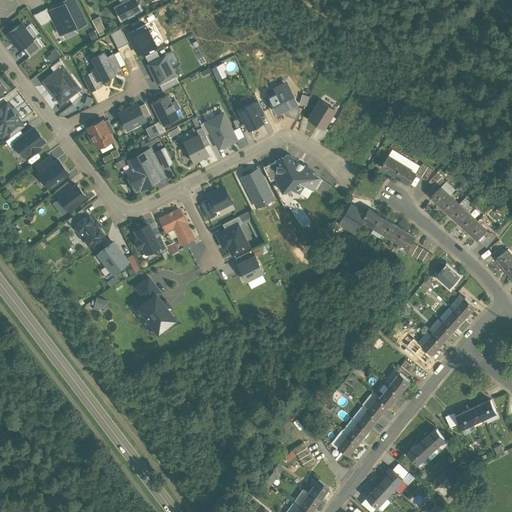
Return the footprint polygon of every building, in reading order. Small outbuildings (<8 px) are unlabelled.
[(52,20),(59,34),(85,22),(74,0),(64,0),(47,8),(52,20)] [(136,0),(127,0),(113,7),(120,21),(142,11),(139,4),(140,4),(139,2),(138,3),(136,0)] [(52,20),(47,8),(34,15),(42,25),(52,20)] [(21,20),(24,26),(32,21),(29,16),(21,20)] [(98,17),(91,20),(98,33),(105,29),(98,17)] [(34,40),(21,23),(7,34),(19,49),(22,47),(23,48),(34,40)] [(129,34),(139,53),(155,45),(149,33),(145,26),(129,34)] [(110,34),(117,49),(128,43),(121,29),(110,34)] [(149,33),(155,45),(155,47),(163,43),(156,29),(149,33)] [(34,40),(23,48),(30,56),(42,47),(36,38),(34,40)] [(48,56),(52,62),(62,55),(57,50),(48,56)] [(156,52),(146,58),(148,63),(159,58),(156,52)] [(103,53),(92,58),(97,67),(102,78),(103,80),(114,74),(113,72),(106,58),(103,53)] [(120,69),(113,55),(106,58),(113,72),(120,69)] [(165,58),(149,66),(158,85),(175,76),(165,58)] [(50,68),(54,73),(63,67),(64,66),(60,60),(50,68)] [(217,80),(227,76),(222,63),(212,68),(217,80)] [(43,81),(60,104),(68,98),(78,91),(77,90),(79,89),(69,76),(70,76),(63,67),(54,73),(43,81)] [(97,67),(92,70),(93,72),(97,80),(98,80),(102,78),(97,67)] [(93,72),(83,77),(90,91),(101,86),(98,80),(97,80),(93,72)] [(159,86),(162,91),(179,83),(176,77),(159,86)] [(268,98),(276,114),(297,103),(287,83),(272,91),(274,95),(268,98)] [(78,91),(68,98),(72,103),(81,95),(78,91)] [(152,103),(163,125),(178,118),(175,111),(179,109),(175,102),(171,104),(167,95),(152,103)] [(258,101),(253,104),(258,114),(263,112),(258,101)] [(335,109),(321,101),(309,120),(323,128),(335,109)] [(6,133),(21,121),(7,103),(0,107),(0,133),(2,136),(6,133)] [(252,103),(239,109),(249,129),(262,122),(253,104),(252,103)] [(137,104),(119,113),(127,129),(145,120),(138,107),(137,104)] [(145,104),(138,107),(144,118),(150,115),(145,104)] [(237,139),(224,113),(206,122),(219,149),(237,139)] [(25,126),(21,121),(6,133),(10,137),(20,130),(25,126)] [(102,121),(88,128),(91,134),(89,135),(93,142),(94,142),(97,147),(111,140),(102,121)] [(154,125),(159,135),(165,132),(160,122),(154,125)] [(151,140),(159,135),(154,125),(145,129),(151,140)] [(24,135),(14,143),(15,143),(24,155),(30,150),(32,153),(39,148),(37,146),(43,141),(33,128),(24,135)] [(200,135),(205,147),(210,144),(202,129),(197,131),(200,135)] [(10,137),(5,141),(10,147),(15,143),(14,143),(24,135),(20,130),(10,137)] [(184,143),(194,162),(209,154),(205,147),(200,135),(184,143)] [(164,149),(157,152),(164,166),(171,163),(164,149)] [(111,154),(102,158),(104,163),(119,156),(116,150),(110,153),(111,154)] [(145,152),(137,156),(139,161),(131,164),(133,168),(136,173),(130,176),(137,190),(143,187),(142,185),(158,177),(147,156),(145,152)] [(163,174),(152,153),(147,156),(158,177),(163,174)] [(312,189),(320,177),(311,172),(313,170),(287,155),(275,160),(275,178),(282,191),(290,187),(299,192),(304,183),(312,189)] [(50,156),(35,167),(40,173),(54,162),(50,156)] [(129,160),(131,164),(139,161),(137,156),(129,160)] [(403,164),(389,156),(382,166),(396,175),(403,164)] [(40,173),(39,174),(49,188),(68,173),(58,160),(54,162),(40,173)] [(275,160),(263,167),(270,180),(275,178),(275,160)] [(428,166),(423,163),(417,173),(422,176),(428,166)] [(416,172),(403,164),(396,175),(410,183),(416,172)] [(433,169),(428,166),(422,176),(427,180),(433,169)] [(128,171),(130,176),(136,173),(133,168),(128,171)] [(258,170),(243,177),(257,205),(272,197),(258,170)] [(437,173),(429,181),(433,185),(442,177),(437,173)] [(446,181),(442,177),(433,185),(438,190),(441,186),(446,181)] [(318,191),(325,194),(331,183),(323,179),(318,191)] [(67,182),(54,192),(58,197),(72,187),(67,182)] [(72,187),(58,197),(69,211),(80,202),(79,201),(85,196),(76,184),(72,187)] [(450,195),(441,186),(438,190),(432,196),(441,205),(450,195)] [(224,187),(206,195),(208,199),(214,211),(215,211),(231,202),(224,187)] [(460,203),(450,195),(441,205),(450,213),(460,203)] [(466,196),(461,201),(467,208),(472,203),(466,196)] [(208,199),(201,203),(208,217),(216,213),(215,211),(214,211),(208,199)] [(368,211),(353,202),(339,224),(356,234),(364,220),(363,219),(368,211)] [(460,203),(450,213),(459,222),(469,212),(460,203)] [(82,208),(68,219),(73,226),(74,225),(87,215),(82,208)] [(381,215),(369,208),(368,211),(363,219),(364,220),(375,226),(381,215)] [(193,238),(179,209),(160,219),(166,231),(176,226),(180,234),(178,235),(182,243),(193,238)] [(478,220),(469,212),(459,222),(469,230),(478,220)] [(87,215),(74,225),(89,245),(103,234),(88,214),(87,215)] [(393,222),(381,215),(375,226),(386,233),(393,222)] [(226,230),(237,225),(242,223),(239,216),(222,224),(226,230)] [(478,220),(469,230),(478,239),(486,230),(487,229),(478,220)] [(404,229),(393,222),(386,233),(398,240),(404,229)] [(148,224),(135,231),(139,238),(136,239),(140,246),(142,245),(146,252),(158,246),(153,235),(148,224)] [(226,230),(218,234),(224,247),(228,245),(232,254),(248,246),(237,225),(226,230)] [(416,236),(404,229),(398,240),(409,247),(413,242),(416,236)] [(486,230),(478,239),(482,243),(490,234),(486,230)] [(167,248),(159,232),(153,235),(158,246),(160,252),(167,248)] [(490,234),(482,243),(487,247),(495,238),(490,234)] [(134,255),(128,247),(123,250),(120,246),(124,244),(121,238),(116,241),(127,259),(134,255)] [(193,238),(182,243),(184,248),(195,243),(193,238)] [(500,240),(490,247),(494,252),(503,245),(500,240)] [(172,253),(179,250),(175,241),(167,245),(172,253)] [(409,247),(407,252),(412,255),(418,245),(413,242),(409,247)] [(113,243),(98,254),(113,273),(128,261),(113,243)] [(418,245),(412,255),(417,258),(423,248),(418,245)] [(503,245),(494,252),(498,257),(507,249),(503,245)] [(423,248),(417,258),(422,261),(428,251),(423,248)] [(507,249),(498,257),(505,267),(511,261),(511,252),(509,248),(507,249)] [(434,254),(428,251),(422,261),(427,264),(434,254)] [(133,272),(140,270),(135,256),(128,259),(133,272)] [(254,256),(238,265),(246,280),(262,272),(254,256)] [(438,276),(450,287),(460,276),(448,265),(438,276)] [(138,286),(148,300),(154,295),(158,292),(148,278),(138,286)] [(138,308),(158,332),(174,319),(154,295),(148,300),(138,308)] [(95,305),(105,308),(107,299),(97,297),(95,305)] [(466,297),(455,309),(464,317),(475,305),(466,297)] [(455,309),(444,321),(454,329),(464,317),(455,309)] [(444,321),(433,333),(443,341),(454,329),(444,321)] [(433,333),(422,345),(432,353),(443,341),(433,333)] [(425,361),(432,353),(422,345),(416,352),(425,361)] [(415,368),(405,360),(402,365),(411,372),(415,368)] [(411,372),(402,365),(398,370),(401,372),(407,377),(411,372)] [(401,372),(390,385),(400,393),(411,380),(407,377),(401,372)] [(381,397),(380,397),(389,404),(390,405),(400,393),(390,385),(381,397)] [(389,404),(380,397),(381,397),(379,396),(369,408),(379,416),(389,404)] [(491,399),(479,404),(485,417),(497,411),(491,399)] [(479,404),(468,409),(474,422),(485,417),(479,404)] [(369,408),(359,421),(369,429),(379,416),(369,408)] [(468,409),(457,415),(462,427),(474,422),(468,409)] [(274,433),(283,441),(295,426),(286,418),(274,433)] [(369,429),(359,421),(349,433),(359,441),(369,429)] [(446,438),(436,427),(427,436),(436,446),(446,438)] [(359,441),(349,433),(339,446),(349,454),(359,441)] [(436,446),(427,436),(418,444),(427,455),(436,446)] [(303,442),(293,448),(296,453),(306,447),(303,442)] [(418,444),(408,453),(417,463),(427,455),(418,444)] [(306,447),(296,453),(299,458),(309,452),(306,447)] [(309,452),(299,458),(302,464),(312,458),(309,452)] [(312,458),(302,464),(305,469),(315,463),(312,458)] [(393,469),(385,478),(395,488),(404,478),(393,469)] [(328,486),(318,478),(309,491),(319,499),(328,486)] [(395,488),(385,478),(376,487),(386,497),(395,488)] [(376,487),(368,497),(378,506),(386,497),(376,487)] [(309,491),(299,504),(309,511),(319,499),(309,491)]
